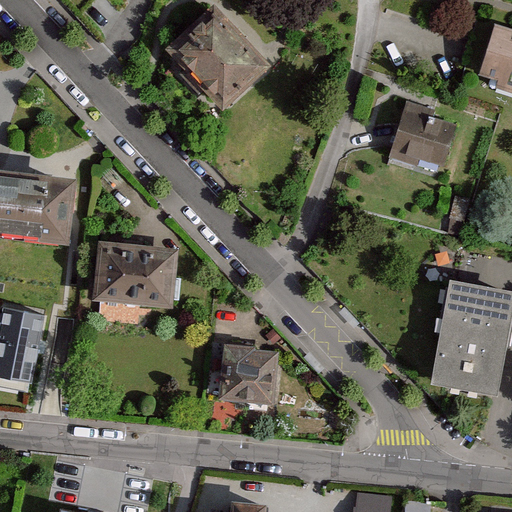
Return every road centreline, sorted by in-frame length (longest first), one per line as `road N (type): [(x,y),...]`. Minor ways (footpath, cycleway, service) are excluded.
road 1 (residential): [(10,0),(354,365),(400,435),(405,472)]
road 2 (residential): [(0,436),(405,472)]
